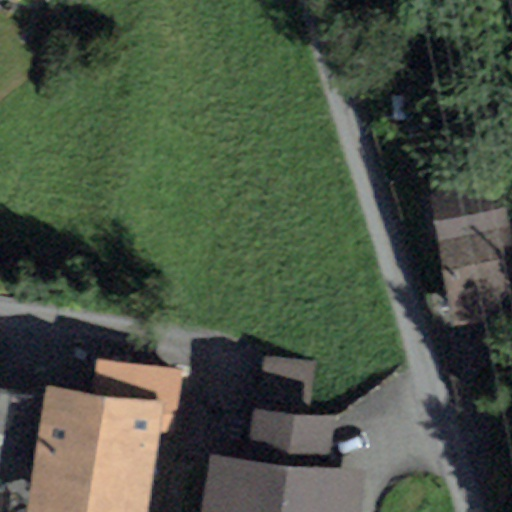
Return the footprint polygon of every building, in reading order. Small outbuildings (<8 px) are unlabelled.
[(369,0),(387,56),(456,35),(445,0),(369,0)] [(468,254),(511,232),(511,185),(497,100),(420,135),(468,254)] [(266,351),(260,398),(327,406),(332,359),(266,351)] [(116,511),(132,405),(38,392),(23,500),(108,511),(116,511)] [(255,467),(219,463),(212,511),(344,511),(350,468),(330,466),(335,425),(262,416),(255,467)]
